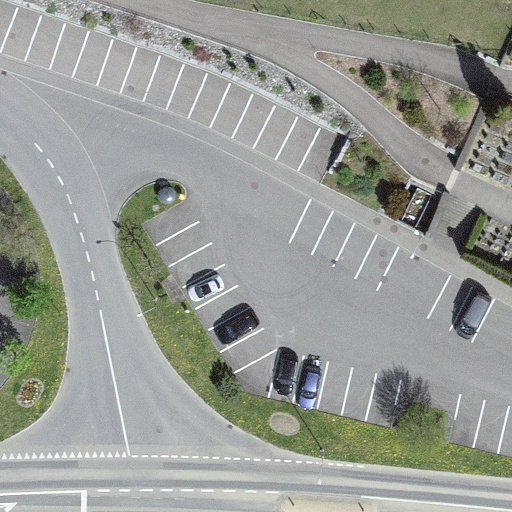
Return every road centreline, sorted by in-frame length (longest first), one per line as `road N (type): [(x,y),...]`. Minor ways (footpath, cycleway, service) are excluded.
road 1 (residential): [(121,499),(111,355),(81,225),(40,140),(0,117)]
road 2 (primary): [(121,499),(350,511)]
road 3 (primary): [(0,507),(121,499)]
